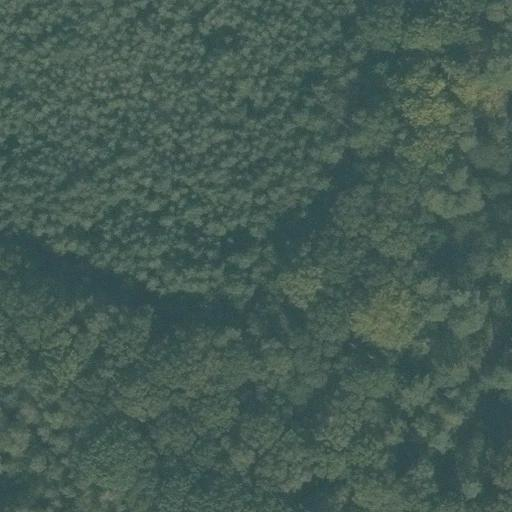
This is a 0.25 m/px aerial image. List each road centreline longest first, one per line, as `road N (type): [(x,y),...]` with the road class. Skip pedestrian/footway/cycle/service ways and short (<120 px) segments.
road 1 (track): [(423,0),(356,327),(323,436),(274,511)]
road 2 (track): [(0,313),(278,412),(478,511)]
